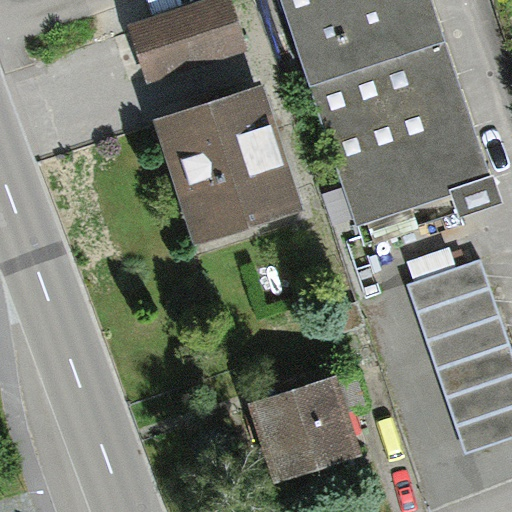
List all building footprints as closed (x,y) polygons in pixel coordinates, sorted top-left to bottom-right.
[(491,199),(425,0),(275,0),(356,246),(417,227),(410,206),(446,194),(452,212),(491,199)] [(142,77),(237,45),(224,7),(129,39),(142,77)] [(187,240),(290,210),(258,99),(154,128),(187,240)] [(458,451),(511,433),(511,370),(475,261),(403,285),(458,451)] [(269,474),(338,452),(317,384),(247,406),(269,474)]
